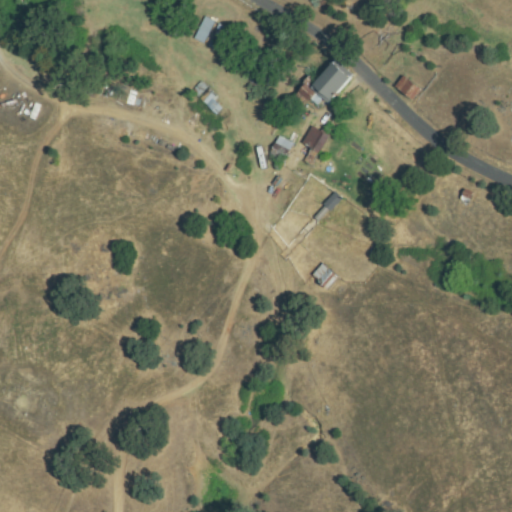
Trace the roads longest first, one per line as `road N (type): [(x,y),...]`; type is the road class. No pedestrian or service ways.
road 1 (track): [(118,511),(122,422),(182,388),(215,355),(256,222),(239,187),(209,156),(145,123),(51,95),(0,55)]
road 2 (tertiary): [(511,181),(428,134),(335,47),(260,0)]
